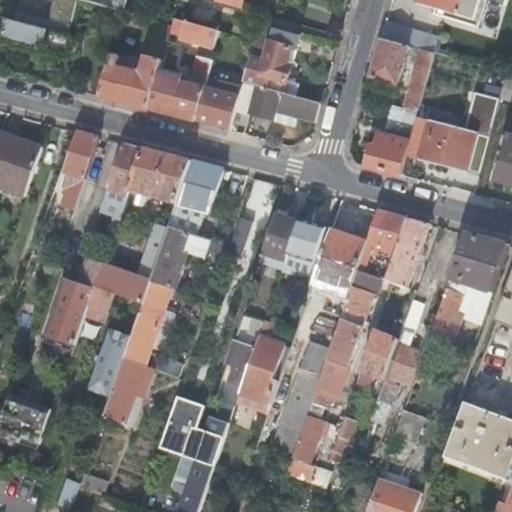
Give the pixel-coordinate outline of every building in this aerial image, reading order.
[(75,7),(55,1),(49,0),(0,0),(0,15),(6,17),(68,34),(75,7)] [(88,0),(124,10),(126,0),(88,0)] [(456,14),(459,0),(417,0),(416,3),(456,14)] [(1,38),(69,56),(75,36),(68,34),(6,17),(1,38)] [(162,59),(172,24),(147,18),(138,53),(146,55),(162,59)] [(219,29),(185,20),(181,35),(214,44),(215,41),(219,29)] [(296,33),(261,23),(257,40),(253,52),(245,81),(258,85),(284,92),(287,81),(288,80),(292,64),(288,63),(296,33)] [(381,39),(409,47),(411,47),(414,36),(384,28),(381,39)] [(420,50),(434,53),(437,39),(414,33),(414,36),(411,47),(420,50)] [(381,39),(370,77),(399,85),(409,47),(381,39)] [(429,72),(434,53),(420,50),(415,68),(429,72)] [(99,95),(150,108),(160,68),(162,59),(146,55),(142,72),(133,70),(134,65),(128,64),(127,69),(118,66),(120,55),(111,53),(99,95)] [(150,108),(197,120),(209,78),(214,59),(211,58),(199,55),(192,82),(174,77),(175,72),(160,68),(150,108)] [(406,156),(479,175),(500,99),(507,73),(481,66),(464,131),(416,118),(406,156)] [(404,107),(418,111),(429,72),(415,68),(404,107)] [(511,74),(507,73),(500,99),(511,102),(511,74)] [(197,120),(230,129),(235,110),(250,113),(250,112),(258,85),(245,81),(242,87),(209,78),(197,120)] [(288,80),(287,81),(284,92),(296,95),(299,83),(288,80)] [(316,120),(321,102),(296,95),(284,92),(258,85),(250,112),(274,119),(277,109),(299,115),(316,120)] [(296,125),(299,115),(277,109),(274,119),(296,125)] [(366,166),(401,176),(406,156),(416,118),(417,114),(393,109),(386,135),(379,133),(375,147),(371,145),(366,166)] [(0,185),(25,194),(41,145),(0,130),(0,185)] [(75,210),(100,137),(81,132),(62,186),(68,188),(62,206),(75,210)] [(495,180),(511,185),(511,137),(507,136),(495,180)] [(131,190),(145,148),(144,147),(144,148),(124,143),(108,189),(102,204),(101,209),(114,214),(113,218),(113,219),(113,220),(112,220),(113,220),(113,221),(113,222),(113,223),(114,224),(117,225),(122,211),(123,209),(128,195),(130,189),(131,190)] [(178,202),(192,160),(145,148),(131,190),(132,190),(137,192),(147,194),(178,202)] [(210,213),(225,169),(192,160),(178,202),(178,203),(176,207),(170,226),(152,278),(143,302),(132,336),(111,395),(105,414),(125,421),(135,392),(141,394),(151,366),(145,364),(153,340),(165,307),(173,283),(178,284),(189,251),(205,256),(208,248),(208,246),(222,251),(225,242),(211,238),(197,234),(185,230),(192,208),(205,212),(210,213)] [(144,204),(147,194),(137,192),(135,202),(144,204)] [(170,226),(176,207),(163,202),(157,221),(170,226)] [(197,234),(205,212),(192,208),(185,230),(197,234)] [(409,218),(378,210),(368,241),(366,246),(373,248),(375,243),(398,251),(409,218)] [(288,254),(301,218),(277,211),(260,260),(264,261),(267,255),(286,262),(288,254)] [(255,220),(241,215),(229,250),(243,255),(255,220)] [(315,263),(327,227),(301,218),(288,254),(315,263)] [(408,288),(430,224),(409,218),(398,251),(393,265),(388,281),(392,283),(408,288)] [(152,278),(170,226),(157,221),(145,258),(139,274),(152,278)] [(366,246),(368,241),(331,228),(312,285),(348,298),(357,271),(359,265),(366,246)] [(471,353),(510,245),(466,234),(451,278),(469,285),(468,290),(482,295),(462,350),(471,353)] [(139,274),(145,258),(130,253),(124,268),(139,274)] [(309,279),(315,263),(288,254),(286,262),(285,263),(284,263),(283,268),(282,270),(309,279)] [(267,255),(264,261),(264,262),(283,268),(284,263),(285,263),(286,262),(267,255)] [(95,287),(104,262),(89,257),(80,282),(65,277),(47,330),(77,340),(78,335),(86,314),(87,312),(90,304),(95,287)] [(143,302),(152,278),(139,274),(124,268),(121,267),(104,261),(104,262),(95,287),(90,304),(91,304),(107,310),(113,292),(143,302)] [(388,281),(393,265),(382,262),(378,273),(379,278),(380,278),(388,281)] [(366,267),(359,265),(357,271),(364,273),(366,267)] [(364,273),(357,271),(348,298),(331,347),(294,453),(293,457),(310,463),(325,419),(322,418),(330,396),(339,399),(341,393),(340,392),(375,294),(368,291),(373,276),(364,273)] [(380,278),(379,278),(373,276),(368,291),(375,294),(380,278)] [(511,278),(496,321),(511,327),(511,278)] [(429,338),(452,346),(458,329),(453,327),(464,294),(447,288),(429,338)] [(108,310),(107,310),(91,304),(90,304),(87,312),(86,314),(104,321),(105,319),(108,310)] [(176,311),(165,307),(153,340),(165,344),(176,311)] [(424,310),(415,307),(392,376),(410,383),(420,353),(411,350),(416,336),(424,310)] [(260,336),(261,337),(266,321),(256,318),(251,333),(260,336)] [(111,395),(132,336),(112,329),(91,388),(111,395)] [(386,380),(400,340),(375,331),(361,372),(386,380)] [(269,408),(277,385),(273,384),(284,350),(274,347),(275,342),(261,337),(260,336),(258,340),(239,398),(269,408)] [(237,403),(239,398),(258,340),(255,339),(253,345),(235,339),(227,363),(235,366),(223,398),(237,403)] [(294,453),(331,347),(311,340),(280,428),(272,445),(294,453)] [(155,352),(151,366),(155,368),(164,371),(169,357),(155,352)] [(169,357),(164,371),(178,376),(183,362),(169,357)] [(135,392),(125,421),(131,423),(141,394),(135,392)] [(13,396),(2,424),(39,439),(50,410),(13,396)] [(511,475),(511,419),(466,403),(447,456),(510,480),(511,475)] [(427,421),(403,412),(389,453),(404,459),(415,442),(419,443),(427,421)] [(199,511),(207,489),(232,416),(227,414),(226,419),(213,415),(179,511),(199,511)] [(334,448),(358,456),(363,444),(351,440),(357,421),(345,417),(334,448)] [(0,445),(0,453),(9,457),(12,450),(0,445)] [(9,457),(0,453),(0,473),(3,475),(9,457)] [(380,477),(408,488),(412,478),(383,468),(380,477)] [(107,484),(84,475),(80,485),(103,493),(104,493),(107,484)] [(511,505),(511,475),(510,480),(502,502),(511,505)] [(380,477),(367,511),(415,511),(423,493),(408,488),(380,477)] [(100,503),(115,508),(119,498),(104,493),(103,493),(100,503)] [(127,511),(130,511),(134,503),(119,498),(115,508),(127,511)] [(511,511),(511,505),(502,502),(498,511),(511,511)]
